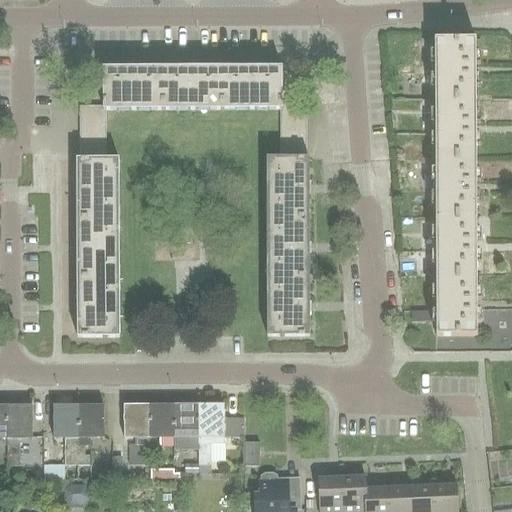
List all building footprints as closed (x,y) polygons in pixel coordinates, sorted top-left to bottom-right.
[(434,98),(445,98),(455,98),(476,98),(476,42),(434,42),(434,98)] [(101,70),(102,108),(102,112),(105,112),(162,112),(162,98),(161,70),(137,70),(137,69),(131,69),(127,69),(127,70),(101,70)] [(161,70),(162,98),(162,112),(222,112),(222,70),(197,70),(197,69),(186,69),(186,70),(161,70)] [(282,112),(282,108),(282,70),(256,70),(256,69),(252,69),(246,69),(246,70),(222,70),(222,112),(280,112),(282,112)] [(455,98),(445,98),(434,98),(434,158),(476,158),(476,98),(455,98)] [(105,121),(105,112),(102,112),(102,108),(78,109),(78,120),(105,121)] [(306,108),(282,108),(282,112),(280,112),(280,119),(306,119),(306,108)] [(306,119),(280,119),(280,131),(306,131),(306,119)] [(105,132),(105,121),(78,120),(78,132),(105,132)] [(281,143),(306,143),(306,131),(280,131),(281,143)] [(78,132),(78,144),(105,144),(105,132),(78,132)] [(281,155),(306,155),(306,143),(281,143),(281,155)] [(105,144),(78,144),(79,155),(105,155),(105,144)] [(435,218),(445,218),(456,218),(477,218),(476,158),(434,158),(435,218)] [(267,220),(295,220),(309,220),(309,160),(267,160),(267,220)] [(76,221),(90,221),(104,221),(119,221),(119,162),(76,162),(76,221)] [(456,218),(445,218),(435,218),(435,278),(446,278),(477,278),(477,218),(456,218)] [(309,279),(309,220),(295,220),(267,220),(267,279),(295,279),(309,279)] [(104,221),(90,221),(76,221),(76,280),(119,280),(119,221),(104,221)] [(477,278),(446,278),(435,278),(435,338),(477,338),(477,278)] [(309,279),(295,279),(267,279),(268,339),(309,338),(309,279)] [(77,339),(91,339),(120,339),(119,280),(76,280),(77,339)] [(77,447),(77,407),(53,408),(53,440),(64,440),(64,466),(58,466),(58,482),(76,481),(76,482),(77,482),(77,467),(71,467),(71,457),(85,456),(85,448),(85,447),(77,447)] [(85,447),(85,448),(88,448),(88,440),(103,440),(103,407),(77,407),(77,447),(85,447)] [(149,446),(149,440),(149,407),(123,407),(124,440),(135,440),(135,446),(149,446)] [(149,407),(149,440),(159,440),(159,448),(173,448),(173,408),(149,407)] [(6,441),(6,447),(19,447),(19,441),(32,441),(32,408),(6,408),(6,441)] [(198,408),(173,408),(173,448),(188,448),(188,440),(198,440),(198,408)] [(242,420),(223,420),(223,408),(198,408),(198,440),(198,445),(211,445),(223,445),(223,439),(242,439),(242,420)] [(259,445),(255,444),(244,444),(243,468),(258,467),(259,445)] [(198,445),(198,456),(211,456),(211,445),(198,445)] [(129,446),(129,456),(149,456),(149,446),(135,446),(129,446)] [(19,457),(19,447),(6,447),(7,457),(19,457)] [(129,456),(129,467),(149,467),(149,456),(129,456)] [(198,456),(198,467),(211,467),(211,456),(198,456)] [(20,467),(19,457),(7,457),(7,467),(20,467)] [(198,475),(198,467),(198,466),(185,466),(185,475),(198,475)] [(174,471),(151,471),(151,480),(174,480),(174,476),(174,471)] [(254,496),(254,511),(295,511),(296,511),(301,511),(299,481),(277,482),(276,477),(272,476),(265,476),(261,478),(261,483),(258,483),(259,496),(254,496)] [(364,479),(341,480),(342,511),(365,511),(364,491),(365,491),(364,479)] [(342,511),(341,480),(317,481),(318,511),(342,511)] [(85,487),(70,486),(64,492),(64,500),(69,506),(84,507),(90,501),(90,493),(85,487)] [(457,511),(456,487),(433,488),(433,511),(457,511)] [(433,511),(433,488),(410,489),(410,511),(433,511)] [(410,511),(410,489),(387,490),(387,511),(410,511)] [(387,511),(387,490),(365,491),(364,491),(365,511),(387,511)]
